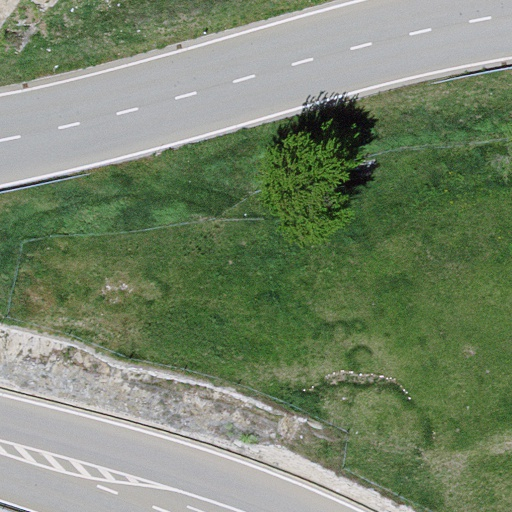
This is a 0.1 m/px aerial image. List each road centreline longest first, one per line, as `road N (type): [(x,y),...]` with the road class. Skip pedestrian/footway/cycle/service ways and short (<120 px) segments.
road 1 (secondary): [(0,137),(511,14)]
road 2 (secondary): [(166,511),(0,450)]
